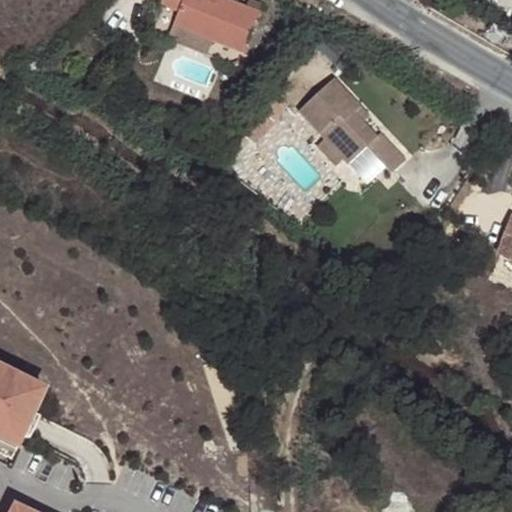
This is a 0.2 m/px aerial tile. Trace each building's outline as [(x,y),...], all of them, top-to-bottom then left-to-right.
[(269,8),(251,0),(177,0),(187,5),(182,18),(220,35),(249,50),(269,8)] [(213,49),(220,35),(182,18),(176,31),(213,49)] [(395,179),(410,167),(389,138),(384,142),(372,128),(362,116),(369,110),(345,81),(307,112),(332,143),(348,162),(353,169),(373,153),(395,179)] [(278,104),(259,128),(271,137),(290,113),(278,104)] [(379,122),(369,110),(362,116),(372,128),(379,122)] [(332,143),(324,149),(341,168),(348,162),(332,143)] [(511,226),(499,256),(511,261),(511,226)] [(0,445),(16,453),(43,397),(17,385),(5,378),(8,373),(0,369),(0,445)] [(5,378),(17,385),(20,379),(8,373),(5,378)]
